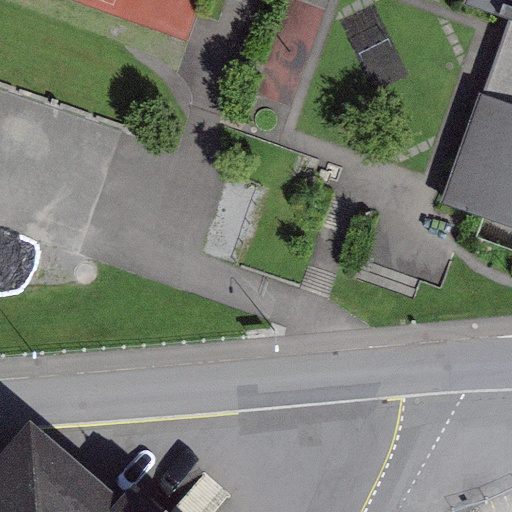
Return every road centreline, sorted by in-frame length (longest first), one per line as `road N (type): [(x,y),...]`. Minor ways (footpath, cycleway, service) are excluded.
road 1 (residential): [(511,364),(0,402)]
road 2 (unknown): [(483,366),(496,456),(511,501)]
